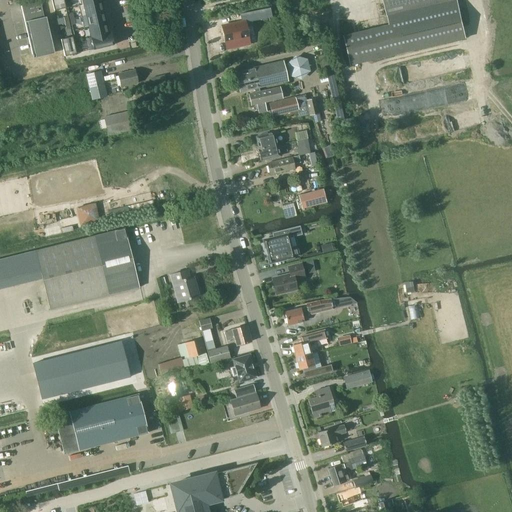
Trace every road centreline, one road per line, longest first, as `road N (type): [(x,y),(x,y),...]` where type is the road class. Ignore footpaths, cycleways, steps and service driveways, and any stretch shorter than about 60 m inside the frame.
road 1 (tertiary): [(289,442),(216,171),(183,0)]
road 2 (residential): [(289,442),(35,511)]
road 3 (track): [(511,121),(478,84),(471,0)]
